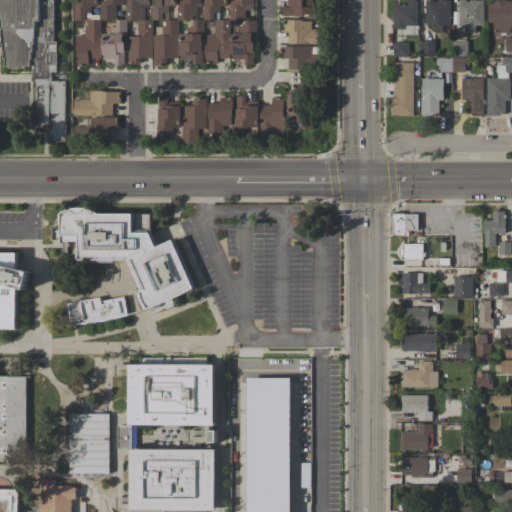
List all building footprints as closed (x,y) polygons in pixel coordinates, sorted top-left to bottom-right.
[(0,0),(53,0),(53,41),(56,41),(56,72),(51,72),(51,80),(65,80),(65,141),(49,141),(49,128),(35,128),(36,81),(31,81),(31,67),(25,67),(25,68),(10,68),(10,67),(5,67),(5,59),(4,59),(4,52),(3,52),(3,44),(2,44),(2,41),(0,41),(0,0)] [(98,0),(99,7),(91,7),(91,13),(85,13),(85,19),(84,19),(84,20),(74,20),(74,3),(76,3),(76,0),(98,0)] [(125,0),(125,4),(116,4),(116,19),(115,19),(115,20),(100,20),(100,0),(125,0)] [(126,0),(149,0),(149,4),(140,4),(140,19),(126,19),(126,0)] [(176,0),(176,5),(169,5),(168,12),(162,12),(162,19),(152,19),(152,3),(156,3),(156,0),(176,0)] [(202,0),(202,3),(192,3),(192,19),(178,19),(178,0),(202,0)] [(206,0),(228,0),(228,6),(220,6),(220,12),(214,12),(214,20),(203,20),(203,4),(206,4),(206,0)] [(254,0),(254,4),(245,4),(245,19),(229,19),(229,0),(254,0)] [(313,0),(313,1),(319,1),(319,5),(329,5),(329,18),(310,18),(310,14),(305,14),(305,16),(294,16),(294,15),(282,16),(282,7),(287,7),(287,0),(313,0)] [(405,25),(405,29),(393,29),(393,28),(391,28),(391,24),(393,24),(393,4),(408,4),(408,0),(417,0),(417,25),(405,25)] [(450,0),(450,25),(442,25),(442,32),(434,32),(434,25),(426,25),(426,8),(423,8),(423,6),(425,6),(425,0),(434,0),(434,2),(437,2),(437,0),(450,0)] [(484,0),(483,25),(475,25),(475,32),(467,32),(467,25),(459,25),(459,8),(456,8),(456,6),(459,6),(459,0),(467,0),(467,2),(469,2),(469,0),(484,0)] [(511,24),(508,32),(506,32),(506,35),(501,35),(501,32),(493,32),(493,22),(488,22),(488,3),(493,3),(493,0),(511,0),(511,3),(511,24)] [(230,19),(230,58),(218,58),(218,63),(206,63),(206,44),(207,44),(207,35),(215,35),(215,19),(230,19)] [(256,34),(252,34),(252,41),(254,41),(254,53),(253,53),(253,64),(251,64),(251,65),(245,65),(245,59),(232,59),(232,34),(239,34),(239,19),(256,19),(256,34)] [(100,20),(100,21),(101,21),(101,58),(89,58),(89,66),(77,66),(77,56),(76,56),(76,53),(77,53),(77,50),(76,50),(76,35),(85,35),(85,20),(100,20)] [(126,20),(126,35),(123,35),(123,41),(125,41),(125,52),(124,52),(124,64),(121,64),(121,66),(116,66),(115,59),(103,59),(102,34),(110,33),(110,27),(116,27),(115,20),(126,20)] [(152,20),(152,58),(137,58),(137,60),(141,60),(141,64),(128,63),(128,43),(129,43),(129,36),(138,36),(137,20),(152,20)] [(178,20),(178,57),(167,58),(167,65),(154,65),(153,35),(162,35),(162,25),(165,25),(165,21),(162,21),(162,20),(178,20)] [(204,20),(204,35),(201,35),(202,64),(199,64),(199,65),(193,65),(192,59),(180,59),(180,34),(187,33),(187,27),(193,27),(193,20),(204,20)] [(288,32),(282,32),(282,20),(302,20),(302,21),(311,21),(311,29),(325,29),(326,44),(288,44),(288,32)] [(434,56),(420,56),(420,40),(434,40),(434,56)] [(468,56),(454,56),(453,40),(467,40),(468,56)] [(409,57),(393,57),(393,42),(409,42),(409,57)] [(311,54),(326,54),(325,71),(288,70),(288,58),(280,58),(281,46),(290,47),(290,45),(311,45),(311,54)] [(452,57),(452,72),(440,72),(440,65),(436,65),(436,57),(452,57)] [(468,57),(468,65),(465,65),(465,72),(452,71),(453,57),(468,57)] [(511,57),(511,71),(506,71),(506,72),(508,72),(508,78),(509,78),(509,99),(505,99),(505,113),(500,113),(500,115),(487,115),(487,78),(497,78),(497,72),(496,72),(496,65),(502,65),(502,57),(511,57)] [(413,116),(391,115),(391,112),(390,112),(390,107),(391,107),(391,95),(394,95),(394,83),(391,82),(391,71),(390,71),(390,65),(391,65),(391,62),(413,62),(413,116)] [(443,78),(443,99),(439,99),(439,115),(421,115),(421,97),(421,78),(443,78)] [(483,97),(483,115),(478,115),(478,113),(465,113),(466,99),(461,99),(461,78),(483,78),(483,97)] [(301,89),(301,83),(310,83),(310,129),(301,129),(301,121),(295,121),(295,114),(288,114),(288,89),(301,89)] [(120,91),(120,102),(112,102),(113,114),(74,115),(74,113),(72,113),(72,109),(74,109),(74,99),(83,99),(83,90),(120,91)] [(181,126),(173,126),(173,133),(167,134),(167,141),(156,141),(156,125),(159,125),(159,96),(161,96),(161,95),(168,95),(168,101),(180,101),(181,126)] [(239,96),(239,95),(245,95),(245,101),(257,101),(257,105),(258,105),(258,127),(251,127),(251,139),(234,139),(234,125),(237,125),(237,96),(239,96)] [(207,128),(198,128),(198,144),(182,144),(182,105),(194,105),(194,97),(207,97),(207,128)] [(220,102),(220,97),(232,97),(232,116),(231,116),(231,125),(223,125),(223,141),(210,141),(210,134),(208,133),(209,102),(220,102)] [(284,111),(285,111),(285,128),(276,128),(276,144),(260,144),(260,105),(272,105),(272,97),(284,97),(284,111)] [(118,116),(118,129),(112,129),(112,135),(93,135),(93,140),(74,140),(74,139),(72,139),(72,133),(74,133),(74,126),(86,126),(86,119),(91,119),(91,117),(99,117),(99,116),(118,116)] [(149,213),(149,229),(152,229),(158,245),(173,239),(173,240),(176,239),(196,286),(194,286),(194,288),(172,298),(175,304),(177,303),(177,305),(168,309),(168,307),(169,307),(166,301),(157,305),(148,308),(144,303),(142,299),(140,291),(145,289),(141,278),(136,280),(133,272),(137,271),(132,257),(129,259),(114,259),(114,262),(76,262),(76,252),(79,252),(79,241),(62,241),(62,242),(60,242),(60,232),(62,232),(62,212),(66,210),(70,208),(75,207),(79,207),(85,207),(89,208),(94,210),(97,211),(99,213),(149,213)] [(504,220),(505,220),(505,233),(495,233),(495,246),(484,246),(484,233),(483,233),(483,220),(493,220),(493,211),(494,211),(494,209),(498,209),(498,210),(505,211),(504,220)] [(418,230),(408,230),(408,236),(393,236),(393,213),(394,213),(394,211),(403,211),(403,213),(418,213),(418,230)] [(511,254),(499,254),(499,241),(510,241),(511,254)] [(423,243),(423,252),(425,252),(425,256),(423,256),(423,259),(403,259),(403,254),(399,254),(399,249),(403,249),(403,243),(423,243)] [(16,268),(29,271),(25,289),(16,286),(17,329),(0,329),(0,252),(17,252),(16,268)] [(401,293),(401,287),(398,287),(398,279),(402,279),(402,272),(422,273),(422,282),(430,282),(429,293),(401,293)] [(472,297),(454,297),(454,276),(472,276),(472,297)] [(502,283),(503,295),(478,296),(477,283),(502,283)] [(127,315),(104,320),(89,323),(77,324),(77,323),(79,322),(79,320),(75,321),(71,303),(100,297),(101,301),(124,296),(127,315)] [(456,299),(456,313),(442,313),(442,299),(456,299)] [(489,327),(490,300),(478,300),(477,326),(489,327)] [(511,300),(500,300),(500,314),(511,313),(511,300)] [(401,325),(401,307),(411,307),(417,307),(417,308),(420,308),(420,307),(428,307),(428,315),(436,315),(435,325),(401,325)] [(511,327),(497,327),(497,320),(503,320),(503,317),(511,317),(511,327)] [(500,328),(511,328),(511,340),(500,341),(500,339),(500,328)] [(436,333),(436,343),(442,343),(442,346),(437,346),(437,350),(402,350),(402,340),(401,340),(401,333),(436,333)] [(491,358),(476,358),(476,341),(474,341),(474,335),(475,335),(475,334),(486,334),(486,344),(490,343),(491,358)] [(470,357),(456,358),(455,343),(462,343),(462,340),(468,340),(468,343),(470,343),(470,357)] [(163,357),(171,357),(206,358),(206,364),(216,364),(216,425),(210,425),(210,430),(217,430),(217,442),(210,442),(210,449),(215,449),(215,510),(130,509),(131,448),(204,449),(204,425),(131,424),(131,376),(116,376),(116,364),(140,364),(140,357),(163,357)] [(511,360),(511,372),(500,372),(500,360),(511,360)] [(401,387),(401,369),(411,369),(416,369),(418,369),(418,361),(430,361),(430,362),(432,362),(432,371),(437,371),(437,387),(401,387)] [(481,377),(481,373),(483,373),(483,372),(486,372),(486,373),(489,373),(489,378),(492,378),(492,388),(477,389),(476,377),(481,377)] [(26,461),(0,461),(0,376),(26,376),(26,461)] [(246,511),(247,377),(291,377),(290,511),(246,511)] [(497,406),(497,401),(495,401),(495,397),(497,397),(497,392),(511,392),(511,406),(497,406)] [(427,395),(427,411),(432,411),(432,420),(417,420),(417,412),(402,412),(402,401),(401,401),(401,395),(427,395)] [(109,473),(69,473),(69,413),(109,413),(109,473)] [(417,432),(417,423),(432,424),(432,433),(432,447),(428,447),(428,449),(400,449),(401,431),(417,432)] [(136,447),(131,447),(131,448),(119,448),(118,448),(117,446),(117,427),(118,426),(119,425),(132,425),(132,426),(136,426),(136,447)] [(402,457),(427,457),(427,460),(434,460),(434,471),(427,471),(427,473),(431,473),(431,483),(407,483),(407,474),(402,474),(402,457)] [(309,486),(300,486),(301,462),(310,462),(309,486)] [(456,483),(470,482),(470,469),(455,469),(456,483)] [(502,483),(511,482),(511,470),(502,471),(502,483)] [(42,511),(42,479),(70,479),(70,490),(71,490),(71,511),(42,511)] [(0,511),(0,488),(18,489),(18,511),(0,511)] [(511,489),(511,505),(495,505),(495,489),(511,489)] [(114,508),(128,508),(128,500),(114,500),(114,508)] [(397,511),(397,510),(398,510),(398,501),(408,501),(409,510),(412,510),(412,511),(397,511)]
